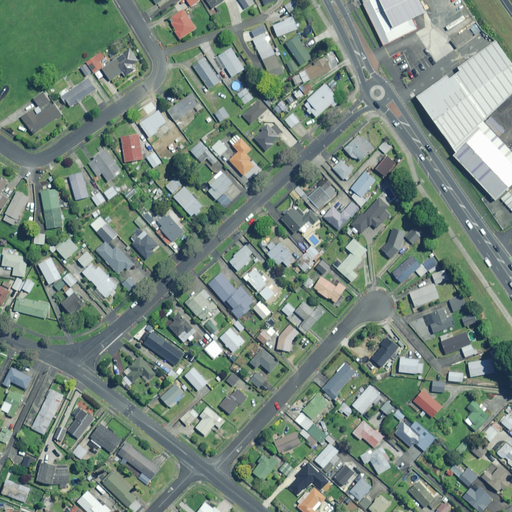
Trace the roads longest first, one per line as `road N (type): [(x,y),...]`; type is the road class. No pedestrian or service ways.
road 1 (residential): [(75,368),(367,100)]
road 2 (residential): [(0,144),(22,159),(42,157),(153,83),(160,61),(124,0)]
road 3 (residential): [(211,474),(354,318),(376,304)]
road 4 (secondary): [(511,281),(386,100)]
road 5 (residential): [(199,464),(75,368)]
